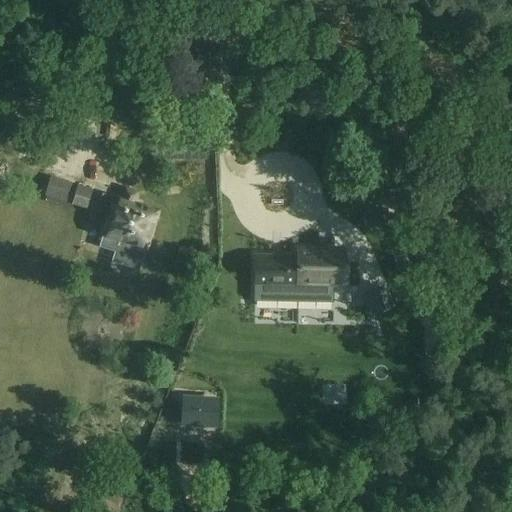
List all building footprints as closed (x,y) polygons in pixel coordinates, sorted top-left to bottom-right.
[(93,190),(50,176),(44,195),(56,198),(56,200),(73,206),(73,204),(86,208),(93,190)] [(398,202),(402,191),(389,187),(386,199),(398,202)] [(126,191),(123,202),(103,196),(98,211),(106,214),(99,235),(104,236),(100,248),(116,252),(113,261),(140,270),(146,249),(158,212),(133,205),(136,194),(126,191)] [(255,260),(255,288),(256,288),(256,304),(334,304),(334,288),(346,288),(346,253),(298,253),(298,260),(255,260)] [(362,293),(370,315),(390,308),(381,286),(362,293)] [(441,313),(427,322),(438,340),(452,331),(441,313)] [(187,391),(179,423),(202,429),(210,397),(187,391)]
